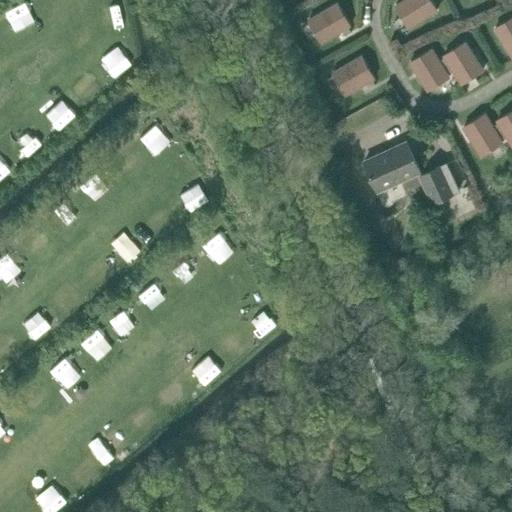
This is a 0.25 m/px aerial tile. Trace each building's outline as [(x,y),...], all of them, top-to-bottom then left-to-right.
[(431,0),(403,0),(396,5),(409,27),(437,10),(431,0)] [(338,3),(309,20),(322,42),(351,25),(338,3)] [(511,17),(495,28),(511,55),(511,17)] [(466,41),(444,55),(462,83),(484,69),(466,41)] [(432,48),(410,62),(428,90),(450,76),(432,48)] [(361,55),(333,72),(346,94),(375,78),(361,55)] [(511,110),(497,120),(511,144),(511,110)] [(486,113),(464,127),(481,155),(503,141),(486,113)] [(407,142),(364,161),(377,191),(420,171),(407,142)] [(441,166),(421,175),(433,202),(453,193),(458,191),(446,164),(441,166)] [(388,252),(376,258),(382,268),(393,262),(388,252)]
